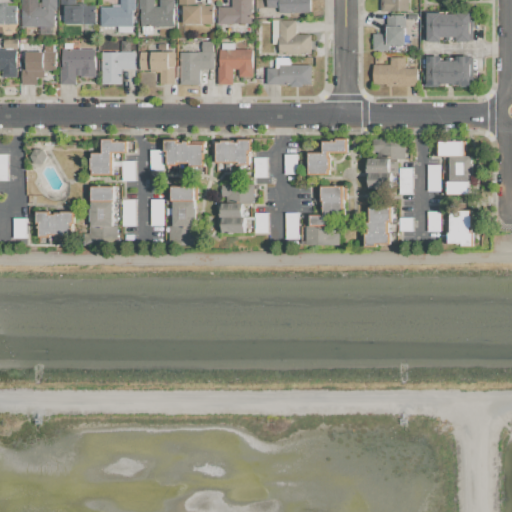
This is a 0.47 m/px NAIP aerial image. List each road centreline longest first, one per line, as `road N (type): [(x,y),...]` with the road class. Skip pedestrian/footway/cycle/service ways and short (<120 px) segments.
road 1 (residential): [(511,115),(0,115)]
road 2 (residential): [(508,0),(511,220)]
